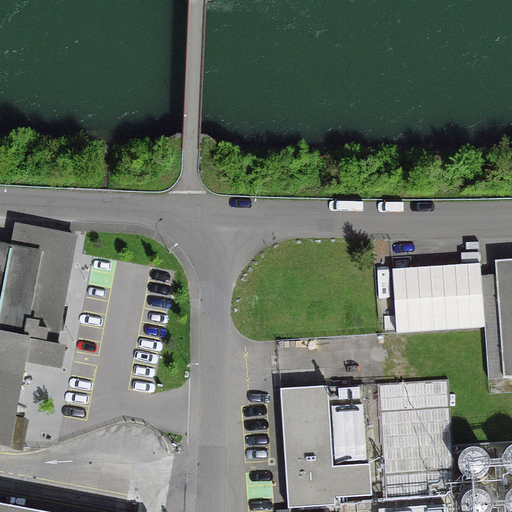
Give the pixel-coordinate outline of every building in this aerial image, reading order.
[(51,349),(72,238),(14,227),(9,250),(0,248),(0,443),(4,444),(5,440),(19,442),(23,422),(9,419),(22,344),(51,349)] [(486,265),(399,269),(401,333),(489,330),(486,265)] [(511,274),(493,276),(501,379),(511,377),(511,274)] [(450,410),(449,382),(386,385),(387,412),(450,410)] [(330,467),(325,387),(278,390),(285,509),(333,506),(332,499),(369,497),(367,465),(330,467)] [(368,390),(342,391),(343,413),(336,413),(338,465),(371,464),(368,390)]
